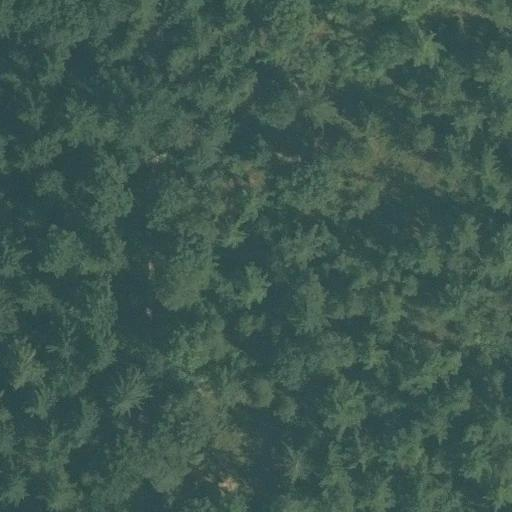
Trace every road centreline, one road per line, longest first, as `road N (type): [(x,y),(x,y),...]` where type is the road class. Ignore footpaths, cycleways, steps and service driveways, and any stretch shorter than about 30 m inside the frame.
road 1 (track): [(133,511),(156,0)]
road 2 (track): [(511,285),(143,293)]
